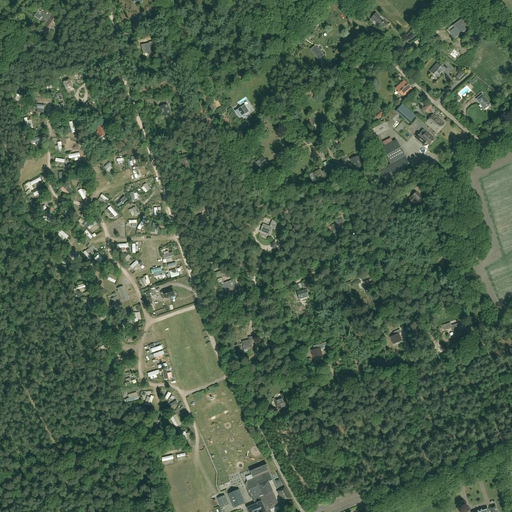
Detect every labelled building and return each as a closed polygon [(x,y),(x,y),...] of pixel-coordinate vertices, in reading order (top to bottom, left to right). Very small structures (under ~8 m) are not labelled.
[(59,21),(40,8),(35,17),(46,24),(36,39),(42,43),(52,28),(62,35),(65,30),(57,25),(59,21)] [(380,17),(375,13),(370,19),(373,22),(374,21),(382,28),(387,22),(383,19),(382,21),(379,18),(380,17)] [(449,33),(454,38),(460,33),(458,30),(464,25),(460,21),(454,26),(456,28),(449,33)] [(5,32),(0,39),(0,41),(1,42),(0,43),(0,47),(4,51),(14,37),(11,35),(12,33),(8,30),(6,33),(5,32)] [(412,34),(407,39),(410,42),(415,37),(412,34)] [(148,43),(141,45),(143,52),(142,52),(143,54),(143,53),(148,52),(148,54),(151,53),(150,48),(154,47),(152,41),(148,42),(148,43)] [(310,50),(318,60),(324,55),(318,47),(317,48),(315,46),(310,50)] [(437,64),(430,72),(436,78),(443,70),(437,64)] [(69,81),(64,83),(66,89),(69,88),(70,90),(73,89),(71,83),(70,84),(69,81)] [(404,82),(397,88),(401,93),(400,95),(401,97),(407,92),(405,90),(408,87),(404,82)] [(484,109),(489,105),(482,95),(476,100),(484,109)] [(167,105),(159,107),(162,116),(171,114),(168,105),(173,103),(172,100),(166,102),(167,105)] [(90,116),(96,107),(92,104),(88,101),(84,106),(88,109),(85,112),(90,116)] [(402,104),(395,112),(409,124),(416,116),(402,104)] [(427,114),(432,108),(428,104),(423,110),(427,114)] [(244,106),(236,111),(240,117),(248,112),(244,106)] [(252,106),(248,109),(252,115),(256,112),(252,106)] [(381,112),(375,117),(378,120),(384,115),(381,112)] [(437,133),(444,125),(433,115),(426,123),(437,133)] [(75,132),(71,122),(69,123),(64,125),(68,134),(75,132)] [(103,126),(97,127),(99,137),(105,136),(103,126)] [(383,139),(393,133),(391,128),(387,130),(388,133),(381,136),(383,139)] [(403,137),(409,130),(406,128),(400,134),(403,137)] [(415,138),(421,143),(424,141),(429,145),(434,139),(426,133),(423,130),(419,134),(415,138)] [(390,165),(378,171),(386,185),(412,171),(396,140),(381,148),(390,165)] [(190,167),(188,162),(191,161),(189,154),(185,156),(186,158),(178,161),(181,168),(186,167),(186,166),(186,165),(187,168),(190,167)] [(262,156),(253,164),(259,171),(268,163),(262,156)] [(362,166),(359,156),(350,159),(353,169),(362,166)] [(320,171),(313,173),(317,182),(323,180),(323,178),(325,177),(324,173),(321,174),(320,171)] [(34,187),(36,190),(45,185),(43,182),(34,187)] [(67,190),(73,197),(75,195),(69,188),(67,190)] [(87,192),(82,195),(87,204),(92,201),(87,192)] [(425,201),(418,194),(416,192),(407,201),(410,203),(411,205),(414,201),(420,206),(425,201)] [(200,209),(201,212),(202,215),(197,217),(200,224),(201,227),(206,225),(205,222),(208,220),(205,213),(207,212),(206,210),(207,209),(206,206),(200,209)] [(336,224),(331,225),(333,233),(342,231),(340,223),(343,222),(342,219),(335,221),(336,224)] [(269,227),(263,224),(260,232),(269,235),(272,228),(274,229),(277,222),(272,220),(269,227)] [(93,230),(98,235),(102,232),(100,230),(102,229),(99,225),(93,230)] [(442,267),(448,262),(441,254),(436,259),(433,257),(431,259),(435,263),(437,261),(442,267)] [(372,279),(363,283),(366,290),(375,287),(372,279)] [(221,281),(218,282),(219,285),(221,285),(223,292),(237,288),(235,280),(222,284),(221,281)] [(299,300),(308,297),(306,291),(309,290),(308,286),(303,288),(304,290),(297,292),(299,300)] [(89,288),(83,290),(85,297),(91,295),(89,288)] [(123,288),(117,290),(122,301),(127,299),(123,288)] [(172,289),(163,292),(161,292),(163,299),(165,298),(166,299),(174,296),(172,289)] [(121,305),(117,296),(115,292),(112,293),(114,298),(111,299),(113,303),(112,304),(113,308),(117,306),(121,305)] [(99,316),(93,318),(96,326),(102,325),(99,316)] [(450,323),(444,325),(446,330),(452,328),(454,335),(461,333),(458,323),(451,326),(450,323)] [(96,329),(96,338),(102,338),(102,337),(104,337),(103,328),(96,329)] [(390,337),(393,345),(402,341),(399,334),(401,333),(400,330),(393,333),(394,335),(390,337)] [(249,340),(242,342),(243,349),(253,347),(251,340),(254,340),(254,336),(248,337),(249,340)] [(314,349),(311,350),(313,358),(322,355),(321,349),(329,347),(327,342),(322,343),(322,345),(318,346),(317,345),(313,346),(314,349)] [(286,399),(285,399),(283,394),(280,395),(282,398),(275,401),(277,410),(288,406),(286,399)] [(177,429),(183,427),(179,416),(173,419),(177,429)] [(270,472),(266,463),(250,470),(255,482),(249,484),(250,488),(248,489),(248,491),(251,498),(252,497),(255,505),(247,508),(248,511),(270,511),(270,510),(278,506),(268,483),(273,481),(269,472),(270,472)] [(277,491),(283,503),(290,499),(285,488),(277,491)] [(245,503),(239,490),(228,494),(234,508),(245,503)] [(228,504),(225,495),(217,498),(221,508),(228,504)]
